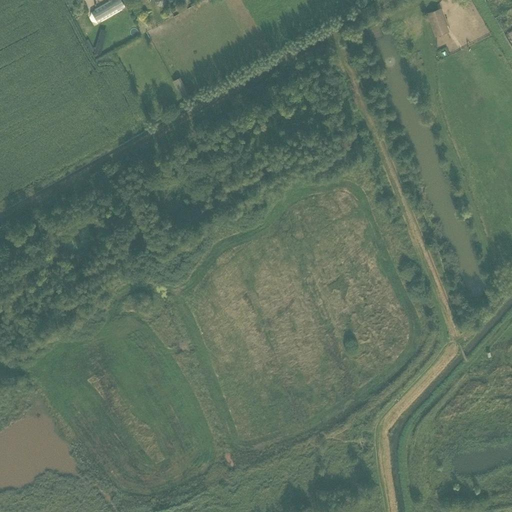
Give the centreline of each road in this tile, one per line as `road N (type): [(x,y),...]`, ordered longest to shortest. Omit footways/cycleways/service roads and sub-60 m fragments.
road 1 (track): [(336,34),(0,226)]
road 2 (track): [(336,34),(459,342)]
road 3 (track): [(459,342),(379,425),(391,511)]
